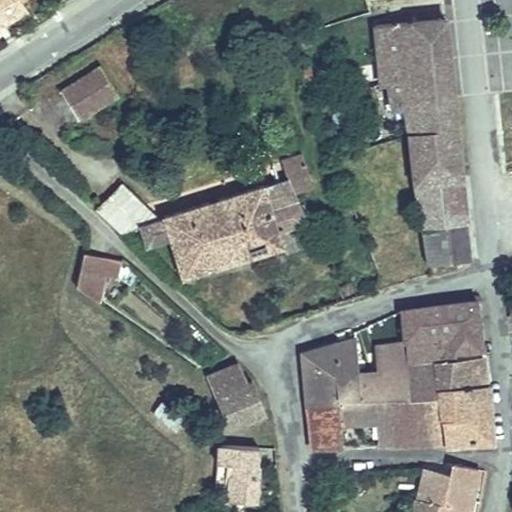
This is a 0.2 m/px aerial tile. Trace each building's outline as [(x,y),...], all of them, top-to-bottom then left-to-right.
[(0,0),(0,23),(31,5),(28,0),(0,0)] [(396,25),(381,25),(376,26),(378,51),(380,72),(381,84),(390,83),(392,110),(454,106),(446,20),(396,25)] [(380,72),(378,51),(328,73),(336,92),(380,72)] [(99,67),(61,90),(79,120),(118,97),(99,67)] [(462,179),(454,106),(392,110),(394,121),(406,121),(409,135),(415,183),(462,179)] [(283,161),(289,178),(309,171),(304,154),(283,161)] [(164,220),(158,221),(140,227),(147,248),(171,240),(183,278),(283,247),(278,230),(299,224),(308,222),(296,188),(313,182),(309,171),(289,178),(266,185),(265,183),(162,215),(164,220)] [(462,179),(415,183),(422,226),(466,222),(462,179)] [(121,184),(96,210),(121,233),(140,227),(158,221),(143,206),(121,184)] [(427,263),(428,263),(470,259),(466,222),(422,226),(427,263)] [(109,262),(84,254),(76,287),(99,303),(109,262)] [(404,312),(403,312),(404,343),(405,363),(453,358),(452,350),(481,347),(476,301),(408,311),(404,312)] [(303,355),(308,406),(385,399),(406,396),(405,363),(380,365),(379,372),(357,373),(354,338),(303,355)] [(379,346),(380,365),(405,363),(404,343),(379,346)] [(405,363),(406,396),(441,392),(455,392),(455,387),(487,384),(485,384),(482,355),(453,358),(405,363)] [(237,365),(237,364),(207,376),(216,396),(247,384),(237,365)] [(253,381),(247,384),(216,396),(230,427),(234,426),(263,414),(266,413),(253,381)] [(441,392),(444,441),(444,445),(491,442),(487,384),(455,387),(455,392),(441,392)] [(406,396),(385,399),(388,445),(444,441),(441,392),(406,396)] [(385,399),(308,406),(313,450),(344,448),(342,424),(379,421),(381,446),(388,445),(385,399)] [(163,402),(147,420),(158,429),(165,420),(177,430),(185,421),(163,402)] [(263,414),(234,426),(241,442),(270,430),(263,414)] [(261,448),(220,445),(215,483),(229,485),(229,500),(256,503),(261,448)] [(454,465),(451,477),(444,506),(442,511),(468,511),(478,470),(454,465)] [(451,477),(422,470),(416,498),(444,506),(451,477)] [(442,511),(444,506),(416,498),(412,511),(442,511)]
